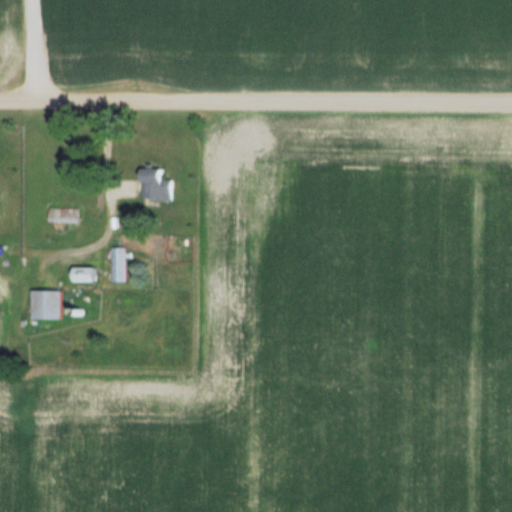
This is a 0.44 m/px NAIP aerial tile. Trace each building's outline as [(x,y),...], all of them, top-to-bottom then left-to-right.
[(172,180),(163,180),(163,169),(143,169),(143,198),(172,198),(172,180)] [(78,207),(48,207),(48,222),(78,222),(78,207)] [(126,247),(112,247),(112,282),(126,282),(126,247)] [(96,282),(96,267),(76,267),(76,282),(96,282)] [(62,319),(62,290),(33,290),(33,319),(62,319)]
